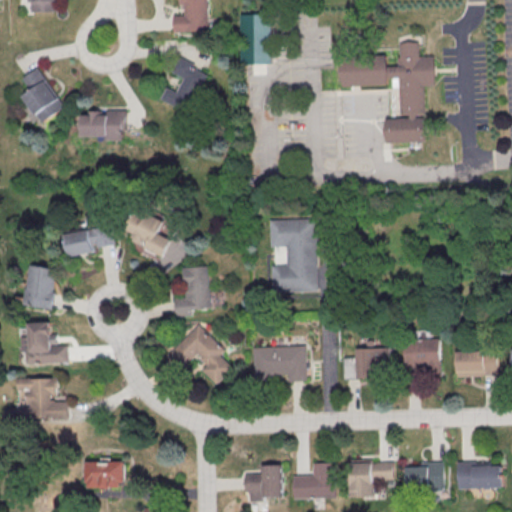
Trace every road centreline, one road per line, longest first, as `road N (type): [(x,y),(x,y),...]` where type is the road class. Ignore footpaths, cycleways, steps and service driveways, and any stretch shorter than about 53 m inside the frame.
road 1 (residential): [(511,416),(207,425)]
road 2 (residential): [(207,425),(163,407),(140,380),(123,352),(117,312)]
